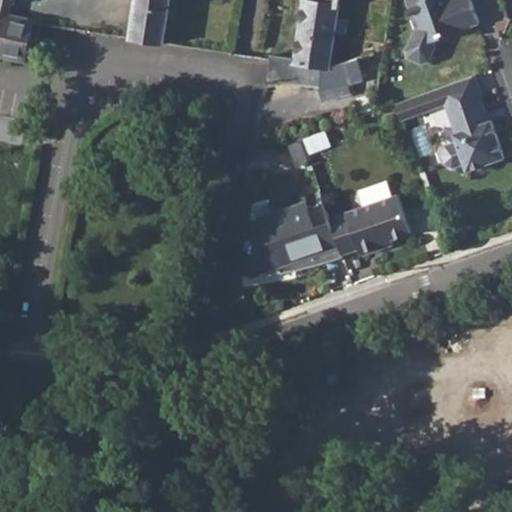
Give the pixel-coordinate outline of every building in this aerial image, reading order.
[(136,0),(131,38),(162,43),(168,0),(136,0)] [(340,0),(304,0),(301,29),(335,34),(340,0)] [(407,0),(415,20),(421,8),(417,0),(407,0)] [(417,0),(421,8),(415,20),(418,27),(420,34),(433,40),(435,39),(463,29),(463,28),(479,20),(471,0),(465,0),(461,2),(460,0),(417,0)] [(0,54),(25,60),(33,24),(33,21),(0,13),(0,54)] [(420,34),(418,27),(405,54),(427,64),(438,41),(435,39),(433,40),(420,34)] [(335,34),(301,29),(296,56),(274,53),(270,78),(319,84),(322,61),(331,62),(335,34)] [(331,62),(322,61),(319,84),(324,101),(352,93),(349,83),(376,76),(370,54),(331,65),(331,62)] [(476,74),(410,98),(416,114),(447,103),(457,132),(454,133),(457,141),(446,144),(442,153),(445,162),(454,167),(465,162),(468,170),(506,157),(492,119),(488,121),(485,113),(487,112),(476,74)] [(403,119),(416,114),(410,98),(397,103),(403,119)] [(295,160),(309,155),(303,136),(288,141),(295,160)] [(399,195),(331,219),(344,255),(361,249),(364,256),(383,249),(381,244),(393,240),(413,233),(399,195)] [(314,268),(345,258),(344,255),(331,219),(326,202),(309,208),(308,206),(260,223),(258,242),(255,241),(253,254),(256,254),(253,273),(279,264),(282,272),(280,275),(289,273),(314,268)] [(381,244),(383,249),(395,245),(393,240),(381,244)]
